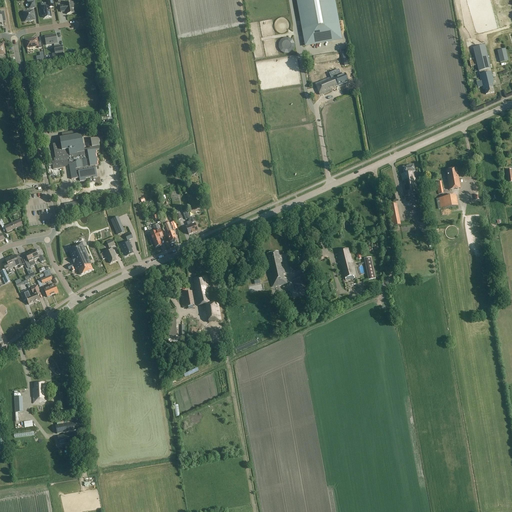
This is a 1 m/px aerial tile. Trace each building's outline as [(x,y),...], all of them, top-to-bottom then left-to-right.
[(332,0),(297,0),(306,45),(340,39),(332,0)] [(51,17),(50,8),(54,8),(53,1),(47,2),(47,3),(41,4),(42,9),(43,9),(43,12),(42,12),(41,13),(42,16),(43,16),(44,16),(44,18),(51,17)] [(66,12),(67,15),(75,13),(73,3),(65,4),(65,6),(60,7),(61,12),(66,12)] [(31,21),(32,21),(35,20),(33,11),(24,13),(25,16),(24,17),(24,19),(25,20),(26,22),(28,21),(29,22),(31,21)] [(45,37),(46,45),(57,43),(56,35),(45,37)] [(38,43),(37,39),(25,41),(27,49),(38,47),(38,49),(42,48),(41,42),(38,43)] [(494,93),(492,83),(494,83),(485,45),(473,48),(479,75),(480,82),(476,83),(478,88),(482,87),(483,90),(484,89),(485,95),(494,93)] [(54,47),(55,54),(56,54),(57,57),(64,56),(62,46),(58,47),(54,47)] [(500,63),(508,61),(505,49),(497,51),(500,63)] [(342,84),(347,82),(344,74),(335,78),(334,76),(324,80),(320,82),(315,84),(319,95),(324,93),(324,94),(339,88),(338,86),(342,85),(342,84)] [(97,162),(98,162),(97,158),(96,158),(95,154),(96,154),(96,150),(99,149),(99,146),(100,146),(99,142),(100,142),(99,138),(91,139),(91,142),(89,143),(90,149),(84,150),(82,139),(81,135),(73,136),(72,132),(62,134),(63,138),(60,138),(61,143),(53,144),(55,159),(54,159),(54,162),(52,162),(53,170),(64,168),(64,166),(69,165),(72,180),(77,179),(77,178),(79,177),(80,182),(86,181),(86,178),(93,177),(93,178),(97,177),(96,169),(94,169),(93,166),(98,166),(97,162)] [(404,174),(401,175),(402,181),(404,181),(405,185),(403,185),(405,196),(418,194),(415,176),(414,176),(413,172),(414,172),(413,166),(403,168),(404,174)] [(457,176),(456,169),(446,171),(448,178),(447,178),(450,191),(460,188),(458,176),(457,176)] [(456,195),(439,198),(441,210),(448,208),(454,207),(458,206),(456,195)] [(397,204),(388,206),(392,227),(401,225),(397,204)] [(189,222),(193,233),(198,231),(195,224),(193,225),(192,223),(193,223),(194,222),(192,218),(191,218),(190,218),(188,213),(186,214),(188,219),(189,222)] [(20,220),(12,224),(15,230),(23,226),(20,220)] [(120,220),(112,224),(116,232),(123,229),(120,220)] [(177,229),(174,222),(171,223),(173,227),(171,228),(171,227),(166,229),(168,234),(170,242),(176,240),(173,232),(173,233),(172,231),(174,230),(177,229)] [(15,230),(12,224),(4,228),(7,233),(15,230)] [(153,240),(156,248),(161,246),(159,238),(163,236),(161,231),(151,234),(153,240)] [(133,254),(131,247),(132,247),(129,240),(133,238),(130,233),(125,235),(128,241),(120,245),(123,253),(125,252),(127,257),(133,254)] [(111,248),(111,247),(115,245),(112,240),(107,242),(110,249),(104,252),(107,260),(108,259),(111,264),(116,261),(113,254),(115,254),(112,248),(111,248)] [(68,249),(72,259),(72,260),(74,264),(77,271),(79,270),(81,275),(92,270),(90,265),(91,264),(82,243),(68,249)] [(338,252),(337,252),(338,255),(338,257),(337,258),(339,264),(339,265),(340,265),(341,265),(344,279),(345,279),(354,276),(355,276),(354,275),(356,275),(354,266),(351,267),(351,264),(353,263),(350,254),(348,249),(338,252)] [(35,250),(30,252),(34,261),(39,259),(41,263),(44,261),(41,256),(38,257),(35,250)] [(31,267),(35,265),(34,262),(34,261),(30,252),(25,254),(28,262),(25,263),(28,269),(31,267)] [(268,261),(267,261),(272,288),(287,284),(286,278),(284,279),(284,275),(285,275),(283,266),(282,266),(281,263),(282,262),(281,258),(280,258),(278,252),(267,254),(267,255),(268,261)] [(16,256),(10,258),(15,267),(19,265),(21,267),(23,266),(20,259),(18,260),(16,256)] [(364,259),(368,280),(375,279),(371,257),(364,259)] [(6,272),(7,271),(8,274),(11,273),(10,271),(11,270),(12,269),(11,268),(15,267),(10,258),(5,260),(6,261),(7,263),(7,265),(8,267),(5,268),(4,268),(6,272)] [(1,272),(3,279),(5,284),(10,282),(5,270),(1,272)] [(293,280),(295,290),(308,287),(305,271),(297,273),(298,279),(293,280)] [(195,286),(193,286),(197,306),(205,304),(208,323),(208,322),(208,323),(221,321),(219,308),(218,302),(217,302),(215,303),(215,302),(210,303),(208,289),(208,288),(209,285),(207,276),(206,277),(193,279),(195,286)] [(51,287),(49,288),(53,295),(58,293),(54,284),(51,286),(51,287)] [(31,288),(31,289),(33,295),(31,296),(34,303),(40,300),(38,296),(37,294),(40,293),(38,287),(37,286),(34,287),(31,288)] [(53,295),(49,288),(47,288),(47,287),(44,289),(47,298),(53,295)] [(20,293),(23,300),(24,299),(26,298),(27,300),(29,305),(34,303),(31,296),(30,296),(28,292),(27,290),(24,292),(21,293),(20,293)] [(181,294),(184,308),(195,306),(193,292),(181,294)] [(182,350),(182,338),(169,338),(169,349),(182,350)] [(43,394),(43,390),(45,390),(44,383),(34,384),(35,389),(33,389),(34,404),(46,403),(45,393),(43,394)] [(55,426),(57,434),(77,430),(75,422),(55,426)] [(59,445),(79,441),(77,433),(58,437),(59,445)]
